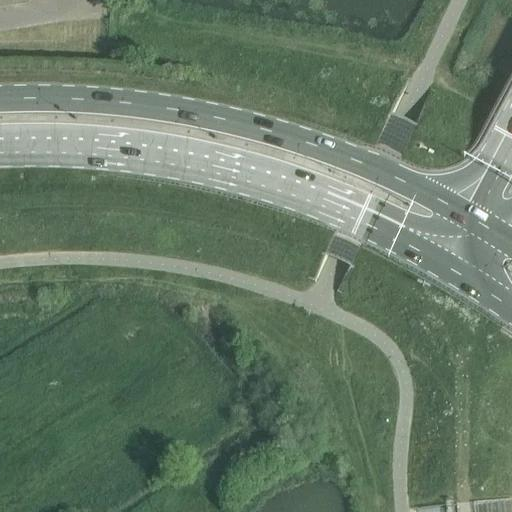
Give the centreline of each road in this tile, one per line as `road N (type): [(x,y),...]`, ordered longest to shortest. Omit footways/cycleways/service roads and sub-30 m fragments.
road 1 (primary): [(470,216),(386,173),(232,120),(91,98),(0,97)]
road 2 (primary): [(0,153),(93,153),(219,173),(340,213),(458,272)]
